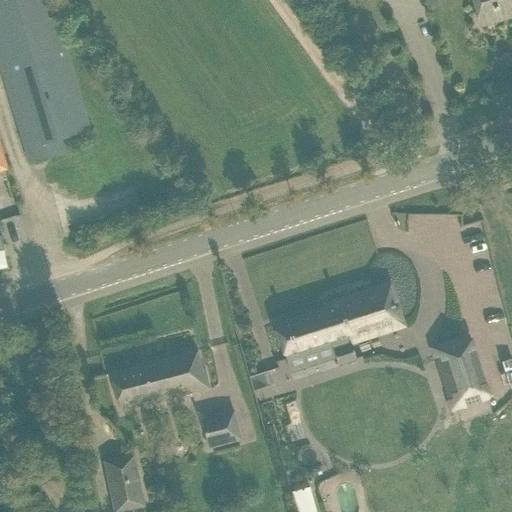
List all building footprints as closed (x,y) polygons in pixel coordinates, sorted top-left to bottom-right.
[(0,0),(0,69),(28,163),(65,152),(61,139),(89,131),(50,0),(0,0)] [(511,0),(471,0),(472,1),(479,27),(511,17),(511,0)] [(349,340),(400,324),(399,322),(387,285),(350,297),(322,306),(323,308),(273,323),(285,361),(331,346),(337,365),(355,360),(349,340)] [(485,399),(466,334),(426,346),(430,361),(436,359),(451,408),(485,399)] [(110,374),(115,393),(119,409),(210,388),(204,369),(202,370),(197,351),(110,374)] [(248,389),(265,385),(263,372),(246,375),(248,389)] [(20,406),(29,425),(57,411),(48,393),(20,406)] [(201,418),(208,449),(241,441),(233,409),(201,418)] [(103,461),(113,511),(144,506),(133,455),(103,461)] [(14,504),(18,511),(51,511),(39,489),(14,504)]
